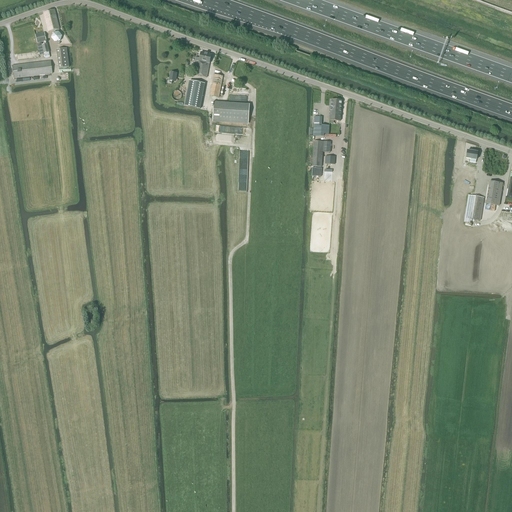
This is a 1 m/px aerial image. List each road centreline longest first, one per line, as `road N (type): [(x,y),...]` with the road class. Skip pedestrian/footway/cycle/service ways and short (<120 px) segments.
road 1 (unclassified): [(511,153),(87,3),(0,24)]
road 2 (track): [(235,55),(229,75),(253,94),(247,236),(229,265),(233,511)]
road 3 (track): [(77,71),(122,511)]
road 4 (motorway): [(206,0),(511,111)]
road 5 (motorway): [(511,75),(299,0)]
